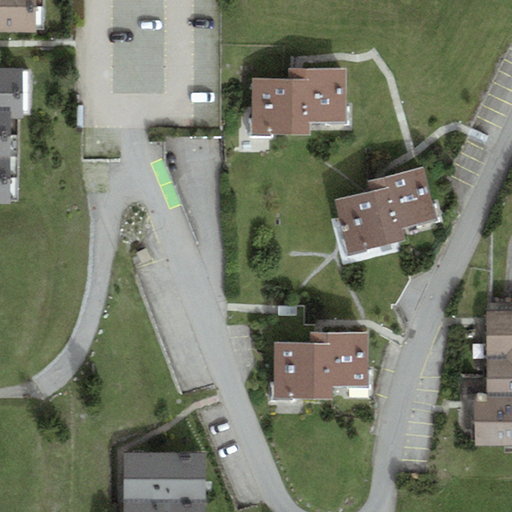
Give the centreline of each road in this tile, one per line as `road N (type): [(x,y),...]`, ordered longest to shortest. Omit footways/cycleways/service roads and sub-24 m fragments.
road 1 (residential): [(377,511),(396,411),(431,306),(511,134)]
road 2 (residential): [(134,141),(269,491),(284,511)]
